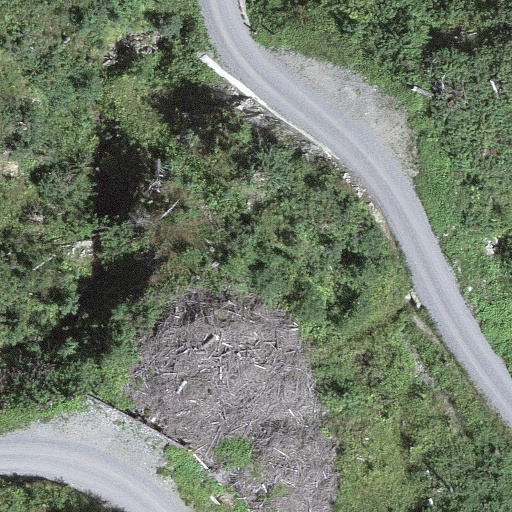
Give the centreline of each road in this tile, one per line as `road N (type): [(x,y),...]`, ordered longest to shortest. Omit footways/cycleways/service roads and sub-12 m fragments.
road 1 (track): [(218,0),(243,54),(379,171),(443,303),(511,400)]
road 2 (track): [(155,511),(91,468),(0,458)]
